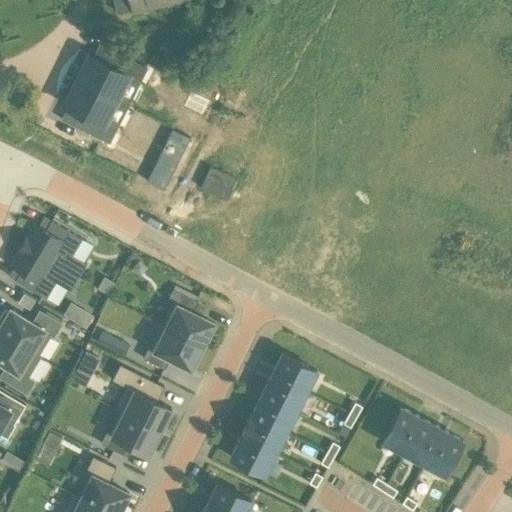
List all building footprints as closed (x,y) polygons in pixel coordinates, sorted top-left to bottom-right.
[(113,0),(117,12),(132,8),(133,10),(174,0),(113,0)] [(76,65),(71,75),(115,98),(127,74),(139,80),(146,67),(118,53),(114,60),(106,56),(104,61),(89,53),(82,68),(76,65)] [(66,86),(71,88),(64,103),(79,111),(76,116),(84,120),(81,127),(109,141),(115,128),(103,122),(115,98),(71,75),(66,86)] [(194,87),(185,105),(201,113),(210,95),(194,87)] [(172,128),(147,179),(164,188),(190,137),(172,128)] [(82,237),(51,219),(45,229),(35,222),(23,243),(78,276),(86,263),(72,254),(82,237)] [(312,257),(336,271),(336,270),(354,236),(330,223),(312,257)] [(361,284),(380,250),(354,236),(336,270),(336,271),(361,284)] [(16,278),(46,297),(56,280),(70,289),(78,276),(23,243),(11,263),(21,269),(16,278)] [(404,263),(380,250),(361,284),(386,297),(404,263)] [(109,290),(115,279),(105,272),(98,283),(109,290)] [(158,321),(203,343),(214,321),(193,311),(200,297),(165,280),(158,295),(168,300),(158,321)] [(452,333),(476,346),(494,312),(470,299),(452,333)] [(74,316),(86,323),(94,311),(82,304),(74,316)] [(0,316),(0,331),(40,355),(40,354),(38,353),(50,333),(53,335),(61,322),(39,309),(32,320),(10,307),(7,311),(4,309),(0,316)] [(511,339),(511,321),(494,312),(476,346),(501,360),(511,339)] [(164,369),(171,355),(192,366),(203,343),(158,321),(147,342),(137,337),(129,352),(164,369)] [(34,379),(27,376),(40,355),(0,331),(0,360),(6,364),(0,374),(0,375),(26,392),(34,379)] [(118,337),(112,349),(124,355),(130,343),(118,337)] [(511,339),(501,360),(511,366),(511,339)] [(282,352),(271,373),(306,390),(316,369),(282,352)] [(101,360),(87,353),(82,364),(96,371),(101,360)] [(158,383),(123,365),(115,380),(126,385),(115,406),(160,428),(171,406),(151,396),(158,383)] [(296,411),(306,390),(271,373),(261,393),(296,411)] [(0,426),(5,418),(14,423),(25,404),(1,390),(0,392),(0,426)] [(261,393),(251,414),(285,431),(296,411),(261,393)] [(355,401),(349,412),(356,416),(362,405),(355,401)] [(129,441),(149,451),(160,428),(115,406),(105,427),(94,422),(87,437),(122,454),(129,441)] [(421,417),(401,406),(382,440),(403,451),(421,417)] [(350,426),(356,416),(349,412),(343,422),(350,426)] [(275,452),(285,431),(251,414),(240,435),(275,452)] [(421,417),(403,451),(423,462),(442,428),(421,417)] [(423,462),(444,473),(463,439),(442,428),(423,462)] [(265,473),(275,452),(240,435),(230,456),(265,473)] [(332,441),(326,451),(333,455),(339,445),(332,441)] [(73,491),(114,511),(118,511),(129,491),(108,481),(115,468),(80,450),(73,465),(84,470),(73,491)] [(327,466),(333,455),(326,451),(320,462),(327,466)] [(316,486),(322,475),(315,471),(309,482),(316,486)] [(377,476),(372,483),(382,489),(387,483),(377,476)] [(245,511),(252,499),(217,482),(207,502),(226,511),(245,511)] [(382,489),(392,496),(397,489),(387,483),(382,489)] [(114,511),(73,491),(64,487),(54,508),(52,507),(49,511),(114,511)] [(402,502),(412,509),(417,502),(406,495),(402,502)] [(226,511),(207,502),(201,511),(226,511)]
